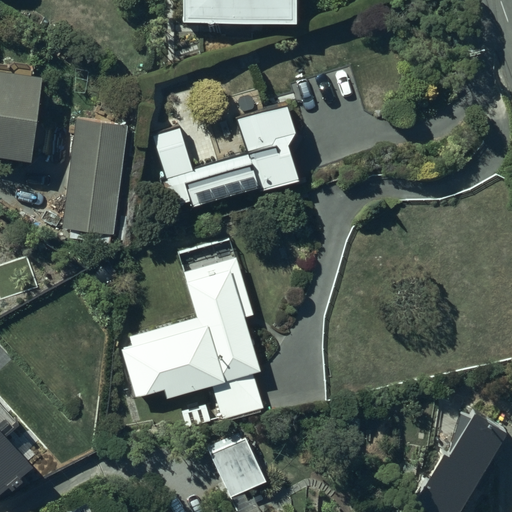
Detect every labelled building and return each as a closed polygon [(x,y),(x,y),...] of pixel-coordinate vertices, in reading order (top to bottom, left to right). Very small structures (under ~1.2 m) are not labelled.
[(292,0),(179,0),(179,28),(292,30),(292,0)] [(42,85),(0,80),(0,164),(31,169),(42,85)] [(163,184),(158,186),(165,215),(188,209),(190,215),(255,198),(256,201),(298,190),(287,151),(294,140),(286,112),(236,126),(246,162),(190,177),(183,150),(155,157),(163,184)] [(112,237),(124,132),(76,127),(63,232),(112,237)] [(211,396),(220,429),(261,418),(252,384),(258,383),(243,329),(252,327),(236,266),(180,281),(193,328),(128,345),(131,355),(122,358),(135,406),(162,399),(165,408),(211,396)] [(0,489),(34,462),(0,423),(0,489)] [(207,462),(228,508),(264,492),(242,446),(207,462)]
